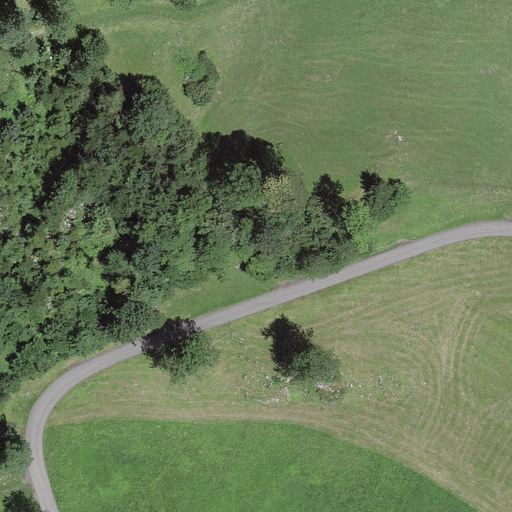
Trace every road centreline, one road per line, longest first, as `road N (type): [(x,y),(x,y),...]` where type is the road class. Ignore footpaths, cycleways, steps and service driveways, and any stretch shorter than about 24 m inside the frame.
road 1 (residential): [(511,228),(450,236),(95,362),(61,384),(32,433),(51,511)]
road 2 (track): [(223,0),(173,13),(106,15),(66,29),(0,74)]
